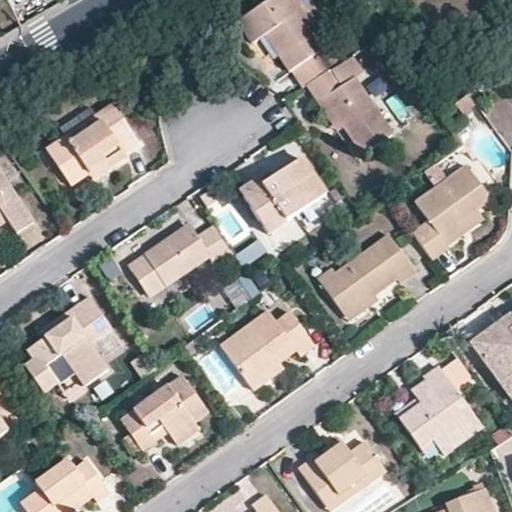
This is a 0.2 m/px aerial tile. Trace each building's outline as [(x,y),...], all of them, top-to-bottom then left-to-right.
[(331,68),(338,64),(294,0),(268,0),(237,22),(252,44),(268,33),(282,54),(279,57),(289,71),(293,69),(304,86),(306,85),(331,68)] [(363,153),(393,133),(354,77),(342,85),(331,68),(306,85),(332,123),(338,118),(343,126),(363,153)] [(474,104),(466,93),(454,103),(462,113),(474,104)] [(139,142),(113,104),(46,149),(70,185),(88,172),(108,159),(113,165),(127,156),(125,152),(139,142)] [(338,118),(332,123),(336,129),(343,126),(338,118)] [(88,172),(94,179),(113,165),(108,159),(88,172)] [(325,193),(301,159),(269,181),(262,186),(258,180),(240,193),(267,232),(325,193)] [(487,194),(468,168),(416,206),(430,225),(415,236),(434,261),(449,250),(444,242),(461,230),(458,226),(479,211),(484,207),(487,194)] [(0,224),(6,220),(16,233),(32,222),(0,174),(0,224)] [(269,181),(265,176),(258,180),(262,186),(269,181)] [(444,242),(449,250),(486,221),(479,211),(458,226),(461,230),(444,242)] [(201,216),(188,225),(209,255),(166,284),(173,294),(229,256),(201,216)] [(209,255),(188,225),(129,265),(150,295),(166,284),(209,255)] [(416,273),(389,236),(337,273),(323,284),(346,317),(377,295),(398,280),(402,283),(416,273)] [(245,268),(267,253),(259,240),(236,255),(245,268)] [(337,273),(334,268),(319,279),(323,284),(337,273)] [(236,309),(259,294),(246,274),(223,290),(236,309)] [(346,317),(350,322),(380,300),(377,295),(346,317)] [(59,383),(47,366),(64,354),(86,386),(110,370),(92,344),(113,329),(91,297),(69,312),(74,319),(47,337),(30,350),(36,360),(27,366),(45,392),(59,383)] [(281,362),(275,354),(291,343),(296,350),(301,357),(316,346),(291,311),(277,321),(268,311),(222,345),(254,391),(286,368),(281,362)] [(74,319),(69,312),(43,331),(47,337),(74,319)] [(511,316),(511,314),(497,325),(504,334),(511,328),(511,316)] [(511,328),(504,334),(497,325),(471,344),(501,386),(511,378),(511,328)] [(194,340),(186,347),(190,353),(198,346),(194,340)] [(296,350),(291,343),(275,354),(281,362),(296,350)] [(158,367),(146,350),(133,359),(145,376),(158,367)] [(414,393),(419,401),(423,407),(402,422),(421,450),(435,440),(439,446),(447,456),(485,428),(440,368),(425,379),(429,383),(414,393)] [(148,429),(159,420),(170,435),(178,446),(200,431),(195,424),(210,415),(183,378),(162,393),(141,408),(121,423),(131,437),(138,446),(132,450),(137,457),(141,454),(143,454),(158,444),(148,429)] [(511,378),(501,386),(511,401),(511,378)] [(423,407),(419,401),(398,417),(402,422),(423,407)] [(158,444),(170,435),(159,420),(148,429),(158,444)] [(132,450),(138,446),(131,437),(126,441),(132,450)] [(343,445),(340,440),(313,460),(315,463),(343,445)] [(421,450),(425,455),(439,446),(435,440),(421,450)] [(350,453),(343,445),(315,463),(313,460),(299,469),(325,504),(365,477),(370,484),(387,472),(366,442),(350,453)] [(26,511),(68,511),(70,511),(92,496),(96,503),(109,493),(86,461),(73,470),(66,460),(33,483),(37,489),(19,501),(26,511)] [(331,511),(370,484),(365,477),(325,504),(329,511),(331,511)] [(492,511),(482,485),(473,488),(474,490),(475,494),(464,499),(446,506),(447,511),(492,511)] [(463,495),(464,499),(475,494),(474,490),(463,495)] [(255,511),(276,511),(266,497),(252,506),(255,511)]
